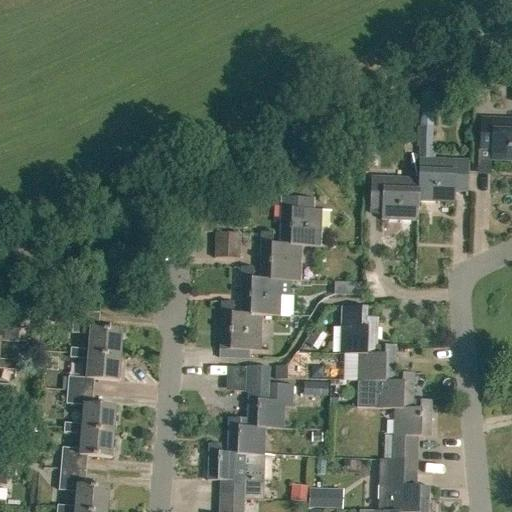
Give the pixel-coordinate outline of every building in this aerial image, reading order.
[(417,157),(430,158),(432,128),(429,128),(430,114),(427,114),(419,114),(419,119),(417,157)] [(511,119),(480,119),(478,151),(490,152),(490,162),(511,163),(511,119)] [(417,180),(418,203),(453,204),(454,194),(466,194),(467,161),(418,160),(417,180)] [(416,233),(417,233),(418,203),(417,180),(370,178),(369,211),(381,211),(380,221),(416,223),(416,233)] [(280,199),(279,246),(329,247),(320,246),(320,213),(330,213),(330,212),(312,211),(313,200),(280,199)] [(215,211),(220,221),(235,214),(230,204),(215,211)] [(259,281),(281,282),(309,282),(309,281),(300,281),(301,247),(329,248),(329,247),(279,246),(271,246),(272,234),(260,233),(259,281)] [(215,234),(214,259),(239,260),(240,235),(215,234)] [(239,316),(261,317),(289,317),(289,316),(280,316),(281,282),(259,281),(252,280),(252,269),(240,268),(239,316)] [(332,283),(332,295),(357,297),(358,284),(332,283)] [(219,351),(270,352),(270,351),(260,351),(261,317),(239,316),(232,315),(232,304),(220,303),(219,351)] [(328,354),(356,355),(375,355),(377,319),(364,319),(364,309),(337,309),(337,327),(329,327),(329,328),(339,328),(338,353),(328,353),(328,354)] [(69,354),(119,357),(121,332),(97,330),(99,314),(73,312),(71,334),(89,336),(88,351),(70,350),(69,354)] [(0,366),(15,368),(16,362),(0,360),(0,341),(17,343),(19,326),(0,324),(0,366)] [(346,382),(374,383),(394,383),(395,347),(383,346),(382,355),(375,355),(356,355),(355,381),(346,381),(346,382)] [(67,391),(92,394),(94,381),(117,383),(119,357),(69,354),(69,359),(87,360),(85,378),(68,377),(67,391)] [(15,368),(0,366),(0,407),(12,409),(12,397),(13,387),(0,385),(0,369),(15,371),(15,368)] [(245,368),(245,381),(266,381),(266,369),(245,368)] [(274,369),(274,381),(296,381),(296,369),(282,369),(274,369)] [(364,409),(392,410),(412,410),(413,374),(401,374),(401,383),(394,383),(374,383),(374,408),(364,408),(364,409)] [(266,381),(245,381),(245,391),(245,394),(247,394),(246,428),(239,428),(239,429),(293,431),(293,430),(283,430),(283,408),(291,408),(292,386),(266,385),(266,381)] [(321,404),(326,404),(327,385),(302,383),(302,397),(321,398),(321,404)] [(63,429),(113,434),(115,409),(91,407),(92,394),(67,391),(66,405),(83,406),(81,426),(63,424),(63,429)] [(382,435),(381,460),(391,460),(391,449),(417,450),(418,438),(430,438),(431,402),(419,401),(419,410),(412,410),(392,410),(392,435),(382,435)] [(219,455),(244,456),(273,457),(273,456),(263,456),(264,430),(239,429),(239,428),(239,420),(227,419),(226,455),(219,454),(219,455)] [(60,470),(85,472),(86,457),(111,459),(113,434),(63,429),(63,434),(80,435),(79,451),(61,449),(60,470)] [(206,481),(219,481),(244,482),(244,456),(219,455),(219,454),(220,446),(207,445),(206,481)] [(391,474),(416,475),(417,450),(391,449),(391,460),(391,474)] [(427,511),(428,487),(416,487),(416,475),(391,474),(391,460),(381,460),(381,487),(391,487),(389,511),(427,511)] [(56,511),(65,511),(106,511),(108,489),(83,487),(85,472),(60,470),(58,491),(75,493),(74,508),(56,507),(56,511)] [(219,481),(217,511),(242,511),(243,483),(253,484),(253,483),(244,482),(219,481)] [(308,492),(308,510),(326,510),(326,492),(308,492)]
